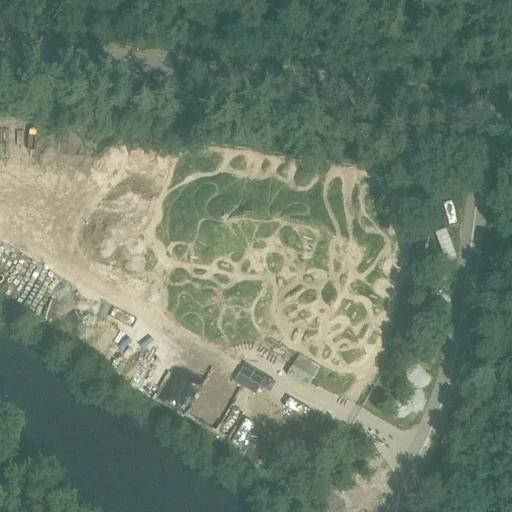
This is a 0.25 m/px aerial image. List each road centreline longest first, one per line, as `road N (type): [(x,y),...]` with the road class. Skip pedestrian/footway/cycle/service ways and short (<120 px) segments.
road 1 (tertiary): [(490,108),(0,50)]
road 2 (unclassified): [(391,511),(456,371),(490,108)]
road 3 (track): [(420,456),(177,303)]
